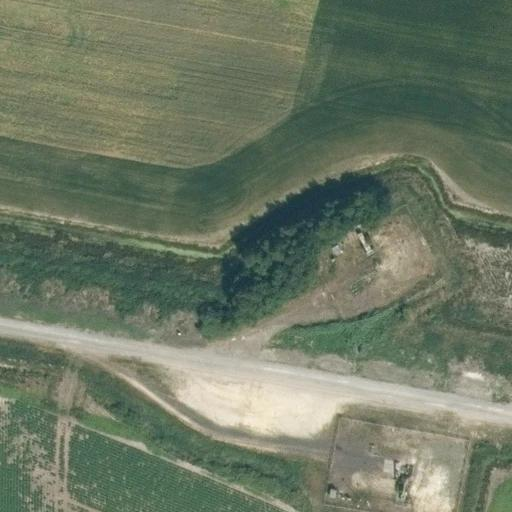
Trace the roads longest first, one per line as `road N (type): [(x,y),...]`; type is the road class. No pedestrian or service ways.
road 1 (track): [(0,320),(511,411)]
road 2 (track): [(64,332),(224,436),(376,464)]
road 3 (track): [(215,358),(381,281)]
